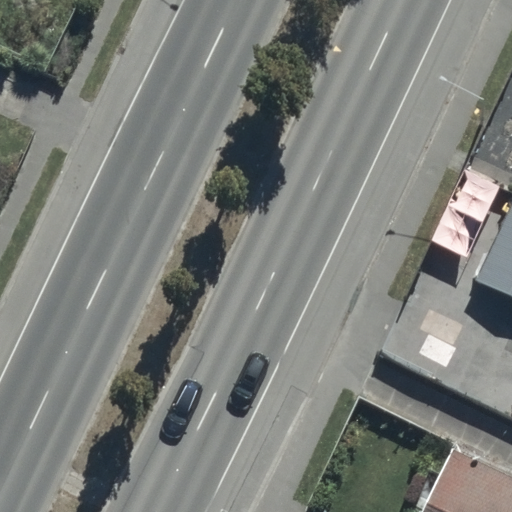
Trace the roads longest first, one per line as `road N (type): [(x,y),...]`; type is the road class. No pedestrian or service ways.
road 1 (secondary): [(403,0),(165,511)]
road 2 (secondary): [(0,496),(235,0)]
